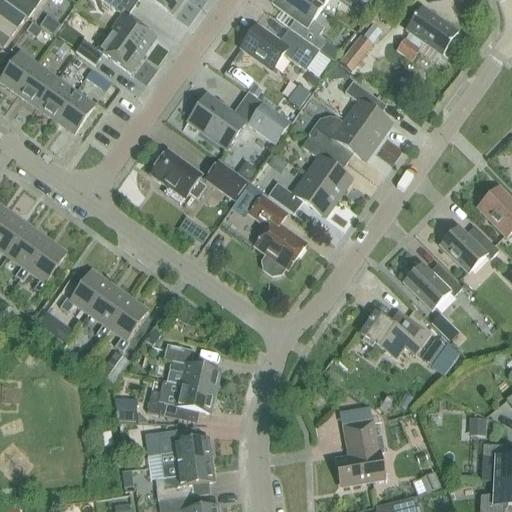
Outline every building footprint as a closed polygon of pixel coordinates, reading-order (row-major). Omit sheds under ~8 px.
[(0,0),(0,1),(27,21),(42,0),(0,0)] [(126,20),(134,8),(122,0),(98,0),(122,17),(110,35),(142,58),(155,40),(126,20)] [(184,0),(122,0),(134,8),(140,0),(146,0),(171,18),(184,0)] [(309,47),(319,54),(326,44),(319,39),(324,31),(313,23),(321,12),(322,12),(323,11),(306,0),(276,0),(272,7),(295,24),(289,33),(309,47)] [(322,10),(329,0),(306,0),(323,11),(322,10)] [(0,47),(3,50),(17,30),(25,19),(1,2),(0,3),(0,47)] [(442,58),(458,36),(421,10),(405,33),(413,38),(409,45),(404,42),(396,53),(412,64),(418,54),(437,67),(444,66),(447,61),(442,58)] [(47,18),(40,28),(53,37),(60,27),(47,18)] [(32,25),(26,34),(36,41),(42,33),(32,25)] [(288,32),(287,33),(279,45),(256,29),(240,51),(272,73),(283,58),(305,73),(306,72),(318,55),(319,54),(309,47),(289,33),(288,32)] [(129,76),(142,58),(110,35),(97,52),(83,43),(75,54),(95,68),(103,57),(129,76)] [(351,74),(371,49),(360,40),(339,65),(351,74)] [(67,50),(56,42),(48,54),(59,62),(67,50)] [(0,85),(17,97),(38,69),(19,55),(0,81),(0,85)] [(306,72),(318,81),(330,64),(318,55),(306,72)] [(36,111),(57,82),(38,69),(17,97),(36,111)] [(92,73),(87,81),(97,88),(102,80),(92,73)] [(55,124),(75,95),(57,82),(36,111),(55,124)] [(254,85),(247,95),(256,102),(263,92),(254,85)] [(378,147),(391,128),(370,112),(377,102),(352,85),(344,96),(357,105),(345,123),(378,147)] [(310,96),(300,89),(288,105),(298,112),(310,96)] [(74,137),(94,108),(75,95),(55,124),(74,137)] [(226,152),(245,126),(207,98),(188,125),(226,152)] [(289,125),(287,124),(263,107),(248,128),(274,147),(289,125)] [(345,123),(343,126),(335,121),(327,119),(317,122),(306,137),(346,166),(353,157),(365,165),(378,147),(345,123)] [(340,175),(346,166),(306,137),(305,138),(307,139),(300,150),(317,162),(305,179),(338,202),(352,183),(340,175)] [(167,153),(149,178),(170,193),(167,198),(180,208),(188,197),(196,203),(206,190),(197,184),(202,178),(167,153)] [(277,155),(261,178),(275,187),(290,164),(277,155)] [(237,176),(249,185),(257,172),(245,164),(237,176)] [(234,204),(247,186),(218,165),(205,183),(234,204)] [(325,221),(338,202),(305,179),(292,197),(276,187),(267,199),(293,218),(302,205),(325,221)] [(511,205),(498,190),(477,210),(507,240),(511,234),(511,205)] [(305,248),(287,236),(278,229),(286,218),(261,200),(249,216),(268,230),(255,248),(268,258),(263,265),(264,273),(272,278),(280,277),(285,270),(288,272),(305,248)] [(0,229),(10,216),(0,208),(0,229)] [(0,255),(7,260),(29,229),(10,216),(0,229),(0,255)] [(25,273),(47,242),(29,229),(7,260),(21,270),(15,279),(23,284),(29,276),(25,273)] [(199,229),(191,241),(202,248),(205,242),(209,237),(199,229)] [(490,263),(498,254),(473,229),(465,237),(458,230),(439,249),(468,277),(485,258),(490,263)] [(45,286),(66,256),(47,242),(25,273),(29,276),(39,283),(33,292),(41,298),(48,288),(45,286)] [(453,300),(462,291),(437,267),(429,275),(421,267),(403,286),(431,314),(449,296),(453,300)] [(88,318),(110,287),(91,273),(69,303),(66,301),(59,311),(67,316),(73,307),(88,318)] [(106,331),(128,300),(110,287),(88,318),(102,328),(96,337),(104,342),(110,333),(106,331)] [(126,344),(147,314),(128,300),(106,331),(110,333),(121,341),(114,350),(122,355),(129,346),(126,344)] [(0,325),(11,312),(1,304),(0,305),(0,325)] [(193,315),(179,306),(171,319),(186,327),(193,315)] [(44,315),(37,326),(47,332),(62,343),(71,330),(46,313),(44,315)] [(415,357),(429,337),(407,320),(398,332),(375,316),(360,337),(396,363),(404,350),(415,357)] [(438,317),(431,324),(446,338),(449,342),(458,333),(440,316),(438,317)] [(220,374),(191,368),(194,354),(166,348),(163,362),(171,364),(166,385),(215,396),(220,374)] [(421,362),(433,371),(440,361),(428,352),(421,362)] [(112,387),(128,365),(115,355),(99,378),(112,387)] [(166,385),(163,384),(158,404),(149,402),(146,415),(178,423),(181,411),(210,417),(215,396),(166,385)] [(120,413),(119,424),(136,425),(137,414),(120,413)] [(486,439),(486,422),(469,421),(468,439),(486,439)] [(343,489),(384,482),(379,457),(384,456),(381,438),(376,439),(373,422),(341,428),(347,461),(339,463),(343,489)] [(208,441),(178,445),(177,433),(144,438),(147,460),(160,458),(161,470),(211,463),(208,441)] [(507,449),(483,447),(481,483),(494,484),(511,485),(511,461),(506,461),(507,449)] [(214,485),(212,470),(211,463),(161,470),(163,481),(155,482),(158,505),(186,501),(184,489),(214,485)] [(439,490),(432,474),(418,480),(424,496),(439,490)] [(511,508),(511,485),(494,484),(493,497),(480,498),(478,511),(503,511),(504,508),(511,508)] [(415,511),(413,500),(376,510),(376,511),(415,511)] [(94,511),(93,501),(78,503),(79,511),(94,511)] [(217,511),(217,509),(192,511),(187,511),(186,501),(158,505),(158,511),(217,511)]
